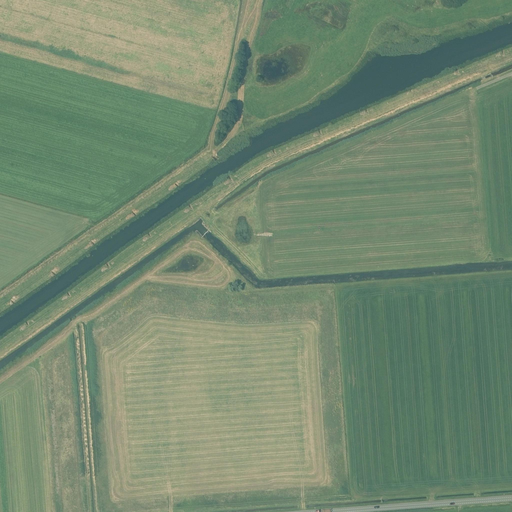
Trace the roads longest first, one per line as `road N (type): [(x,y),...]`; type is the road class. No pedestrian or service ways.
road 1 (track): [(0,351),(265,163),(511,56)]
road 2 (track): [(0,303),(214,148)]
road 3 (track): [(0,380),(193,245)]
road 4 (tertiary): [(310,511),(511,497)]
road 5 (track): [(260,0),(239,120),(214,148)]
